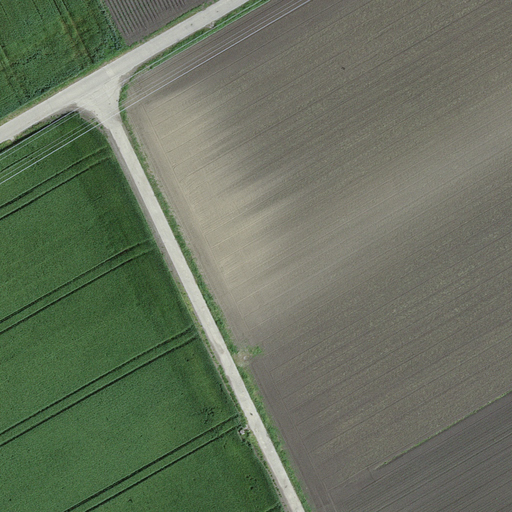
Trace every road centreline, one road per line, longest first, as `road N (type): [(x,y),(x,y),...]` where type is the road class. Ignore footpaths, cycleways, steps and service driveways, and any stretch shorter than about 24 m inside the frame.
road 1 (track): [(89,86),(295,511)]
road 2 (residential): [(0,138),(240,0)]
